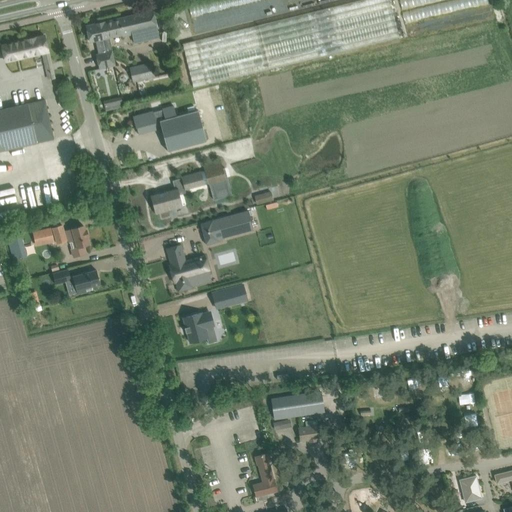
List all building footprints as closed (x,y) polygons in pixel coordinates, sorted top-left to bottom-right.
[(389,0),(362,0),(183,44),(194,89),(399,38),(389,0)] [(289,0),(292,8),(326,0),(289,0)] [(400,0),(405,22),(486,6),(487,12),(481,13),(482,17),(493,15),(489,0),(400,0)] [(228,1),(190,6),(191,12),(194,12),(194,14),(229,9),(228,1)] [(159,37),(155,21),(153,11),(105,22),(95,24),(87,26),(90,42),(96,41),(99,55),(97,55),(100,69),(115,65),(112,52),(113,52),(110,38),(123,35),(123,36),(137,33),(140,42),(159,37)] [(496,21),(412,36),(414,48),(498,32),(496,21)] [(43,53),(44,56),(46,66),(51,65),(48,52),(48,51),(44,36),(1,45),(5,61),(43,53)] [(170,62),(169,66),(172,69),(176,68),(177,64),(175,61),(170,62)] [(130,68),(133,82),(154,77),(151,63),(130,68)] [(124,107),(121,97),(112,100),(115,109),(124,107)] [(45,100),(35,102),(27,104),(0,109),(0,151),(54,139),(45,100)] [(142,114),(133,117),(136,128),(139,127),(141,134),(156,130),(156,127),(161,126),(166,144),(168,151),(194,144),(207,141),(198,110),(175,117),(173,105),(162,108),(162,110),(153,112),(153,111),(142,114)] [(204,170),(181,176),(185,190),(211,183),(215,198),(213,199),(213,200),(232,195),(232,194),(230,194),(225,178),(220,179),(218,170),(225,168),(224,167),(222,167),(220,160),(220,161),(211,164),(211,165),(204,167),(203,164),(204,170)] [(178,189),(150,197),(156,215),(159,214),(160,212),(178,208),(179,209),(183,208),(178,189)] [(271,192),(259,195),(261,202),(273,199),(271,192)] [(248,210),(200,223),(206,245),(222,240),(221,234),(252,225),(248,210)] [(85,225),(66,230),(74,257),(86,253),(84,246),(91,244),(88,236),(92,235),(90,229),(87,230),(85,225)] [(53,229),(57,244),(65,241),(66,241),(62,226),(53,229)] [(33,232),(36,246),(53,241),(50,228),(33,232)] [(26,255),(20,235),(7,238),(13,259),(26,255)] [(205,255),(185,260),(180,244),(165,248),(170,264),(168,265),(173,282),(175,282),(177,291),(192,287),(189,278),(209,272),(205,255)] [(71,280),(68,269),(52,273),(55,284),(71,280)] [(100,284),(96,270),(88,272),(88,271),(81,273),(81,274),(73,276),(77,294),(87,291),(86,291),(92,289),(91,287),(100,284)] [(256,275),(258,284),(266,282),(265,273),(256,275)] [(243,284),(222,290),(226,305),(247,300),(243,284)] [(201,313),(183,317),(186,327),(184,327),(184,328),(185,328),(186,332),(186,333),(187,332),(190,343),(200,340),(200,338),(207,336),(207,335),(214,333),(212,326),(214,326),(211,316),(210,311),(205,313),(201,314),(201,313)] [(267,351),(269,359),(288,356),(286,347),(267,351)] [(319,389),(271,398),(274,418),(323,410),(319,389)] [(474,394),(459,396),(460,406),(475,404),(474,394)] [(325,437),(324,435),(332,434),(331,424),(299,428),(301,440),(325,437)] [(268,462),(269,461),(267,453),(255,457),(258,465),(259,464),(263,482),(253,485),(256,496),(277,491),(274,480),(273,480),(268,462)] [(511,479),(511,481),(511,470),(494,475),(496,483),(511,479)] [(475,476),(460,480),(465,501),(481,498),(475,476)]
